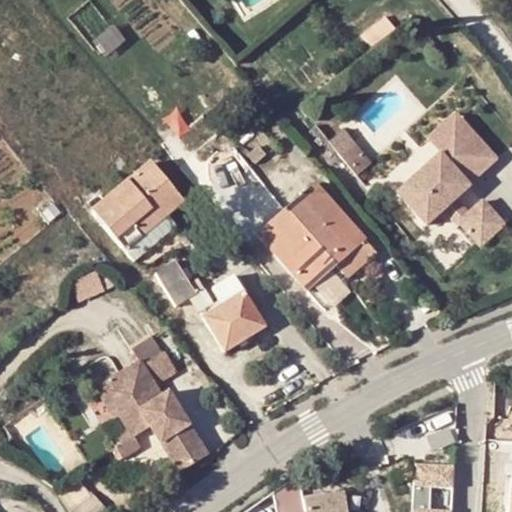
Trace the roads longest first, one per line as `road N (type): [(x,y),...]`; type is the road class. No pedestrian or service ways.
road 1 (unclassified): [(459,351),(316,425),(192,511)]
road 2 (residential): [(468,511),(476,399),(459,351)]
